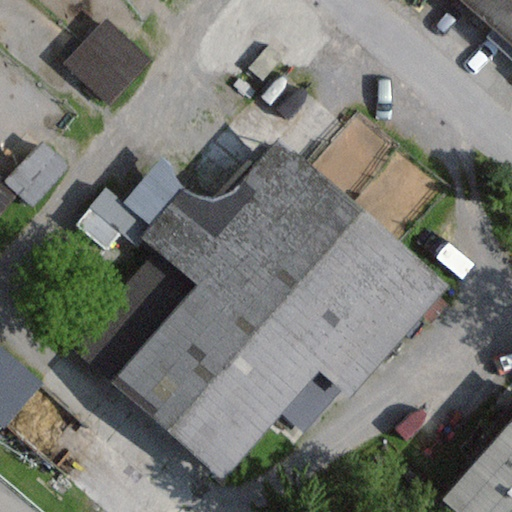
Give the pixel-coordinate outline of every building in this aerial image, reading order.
[(511,0),(468,0),(511,38),(511,0)] [(68,53),(115,93),(155,46),(108,6),(68,53)] [(43,193),(69,147),(38,131),(13,177),(43,193)] [(291,144),(214,230),(195,213),(87,334),(229,460),(281,402),(313,430),(446,282),(291,144)] [(0,195),(14,178),(0,166),(0,195)] [(0,412),(8,418),(46,373),(0,333),(0,412)] [(466,511),(511,511),(511,425),(449,498),(466,511)]
